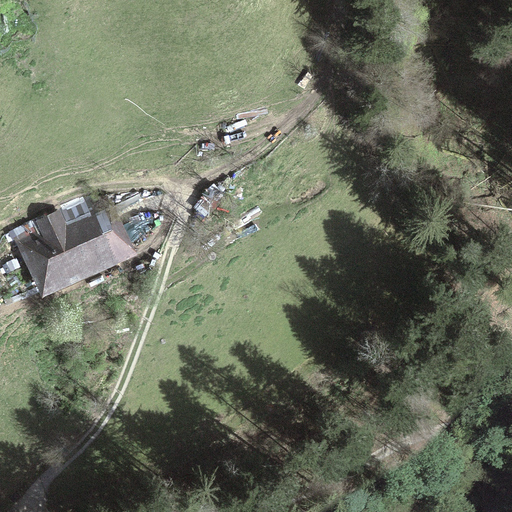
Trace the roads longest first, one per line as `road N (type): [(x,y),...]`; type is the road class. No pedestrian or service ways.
road 1 (track): [(194,200),(120,394),(86,442),(29,497),(26,511)]
road 2 (track): [(200,511),(277,504),(396,443),(511,404)]
road 3 (track): [(348,0),(337,49),(306,109),(194,200)]
